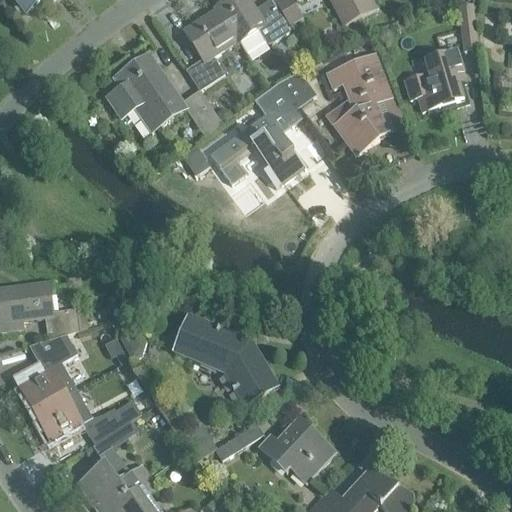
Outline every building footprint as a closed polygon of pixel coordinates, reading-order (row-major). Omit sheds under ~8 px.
[(16,0),(27,13),(42,0),(49,0),(52,3),(55,0),(16,0)] [(292,33),(273,3),(256,14),(247,0),(223,0),(214,6),(217,10),(240,46),(247,57),(264,45),(267,48),(271,47),(292,33)] [(290,29),(302,21),(289,0),(283,0),(276,4),(290,29)] [(329,0),(344,28),(360,20),(349,0),(295,0),(297,3),(302,0),(329,0)] [(349,0),(360,20),(376,12),(369,0),(349,0)] [(465,55),(478,53),(473,8),(459,10),(465,55)] [(213,61),(237,46),(238,47),(240,46),(217,10),(215,12),(216,13),(205,21),(206,22),(201,26),(199,24),(184,34),(203,63),(186,74),(200,95),(225,79),(213,61)] [(465,76),(458,55),(425,65),(431,85),(414,90),(422,116),(464,103),(457,78),(465,76)] [(376,108),(395,100),(378,57),(327,77),(333,92),(343,88),(354,115),(334,130),(354,157),(380,144),(379,142),(388,138),(376,108)] [(178,117),(187,112),(186,110),(153,62),(137,72),(134,68),(114,82),(121,92),(109,100),(122,118),(134,110),(151,136),(178,117)] [(296,114),(278,88),(255,104),(266,119),(211,159),(232,188),(246,178),(238,166),(255,153),(270,173),(265,177),(275,191),(280,188),(281,188),(304,171),(305,173),(306,172),(274,130),(296,114)] [(206,140),(223,128),(203,98),(186,110),(187,112),(206,140)] [(211,170),(196,149),(181,160),(196,180),(211,170)] [(45,322),(48,344),(66,339),(88,332),(85,311),(54,315),(50,286),(0,293),(0,328),(1,335),(23,332),(22,325),(45,322)] [(137,305),(131,304),(123,302),(118,324),(132,327),(137,305)] [(189,319),(173,356),(225,377),(245,410),(279,390),(260,358),(255,361),(249,350),(236,345),(238,340),(189,319)] [(77,359),(66,339),(48,344),(30,350),(43,375),(19,388),(26,402),(28,400),(37,416),(66,400),(77,394),(62,367),(77,359)] [(77,394),(66,400),(37,416),(46,432),(44,433),(51,446),(93,423),(77,394)] [(95,449),(125,429),(141,418),(132,404),(115,415),(118,419),(88,439),(95,449)] [(271,441),(260,452),(286,477),(290,472),(306,487),(335,457),(300,424),(278,447),(271,441)] [(196,466),(215,454),(217,452),(201,427),(180,440),(196,466)] [(221,465),(263,439),(257,428),(217,452),(215,454),(221,465)] [(79,487),(97,511),(108,511),(151,481),(142,469),(130,478),(112,452),(128,442),(121,432),(93,451),(100,461),(105,468),(79,487)] [(411,511),(421,502),(369,475),(343,502),(331,491),(311,511),(377,511),(380,509),(382,511),(411,511)] [(153,511),(147,503),(160,494),(151,481),(108,511),(153,511)]
